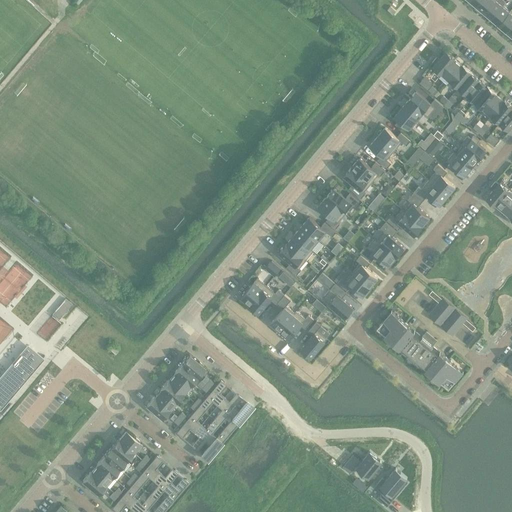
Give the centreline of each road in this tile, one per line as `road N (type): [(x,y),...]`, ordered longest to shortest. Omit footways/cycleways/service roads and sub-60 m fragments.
road 1 (residential): [(210,290),(433,21)]
road 2 (residential): [(511,143),(350,329)]
road 3 (residential): [(350,329),(312,372),(210,290)]
road 4 (residential): [(186,318),(297,422),(331,434)]
road 5 (residential): [(486,366),(450,408),(350,329)]
road 6 (residential): [(116,401),(244,511)]
road 7 (residential): [(331,434),(388,431),(419,445),(430,465),(429,499)]
